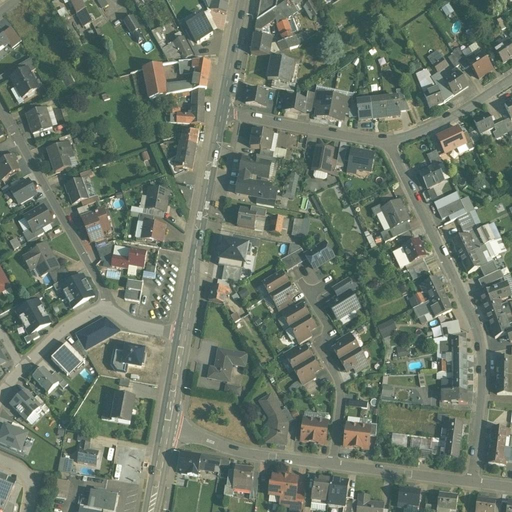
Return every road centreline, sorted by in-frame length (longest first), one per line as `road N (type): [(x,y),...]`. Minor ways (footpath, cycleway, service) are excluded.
road 1 (residential): [(473,481),(479,342),(387,143)]
road 2 (primary): [(181,335),(221,113)]
road 3 (residential): [(331,464),(340,397),(318,345),(327,325),(299,281)]
road 4 (residential): [(16,140),(106,306)]
road 5 (residential): [(331,464),(248,455),(165,430)]
road 6 (residential): [(387,143),(221,113)]
road 7 (residential): [(473,481),(331,464)]
road 8 (residential): [(387,143),(447,118),(511,76)]
